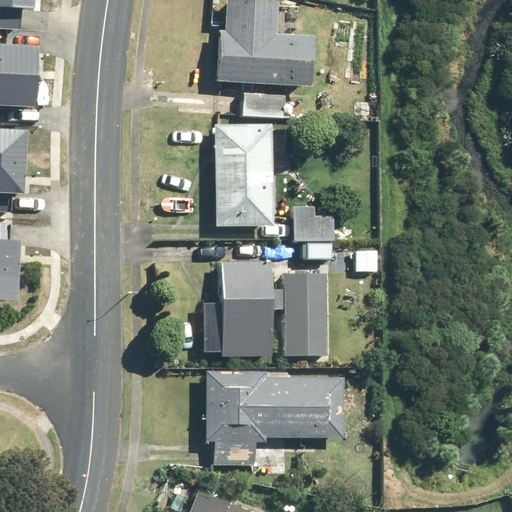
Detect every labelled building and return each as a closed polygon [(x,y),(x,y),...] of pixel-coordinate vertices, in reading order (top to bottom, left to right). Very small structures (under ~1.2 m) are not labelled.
[(0,0),(0,24),(17,25),(19,3),(27,3),(27,0),(0,0)] [(222,29),(219,79),(313,85),(316,35),(278,33),(280,0),(278,0),(227,0),(226,30),(222,29)] [(31,42),(0,39),(0,72),(28,74),(31,42)] [(28,74),(0,72),(0,104),(25,107),(28,74)] [(286,96),(245,93),(244,115),(284,117),(286,96)] [(274,123),(216,124),(218,225),(275,224),(274,123)] [(0,209),(9,210),(9,192),(16,193),(18,132),(0,131),(0,209)] [(295,206),(295,239),(335,239),(335,215),(316,215),(316,206),(295,206)] [(0,296),(11,297),(14,240),(8,240),(9,223),(0,222),(0,296)] [(378,250),(357,250),(357,271),(378,271),(378,250)] [(274,259),(223,260),(224,355),(275,355),(274,259)] [(328,273),(286,273),(286,355),(329,355),(328,273)] [(344,437),(346,376),(289,375),(289,372),(217,370),(217,373),(208,373),(206,436),(206,440),(215,440),(215,464),(256,465),(256,441),(268,441),(268,436),(344,437)] [(200,490),(191,511),(257,511),(258,511),(200,490)]
